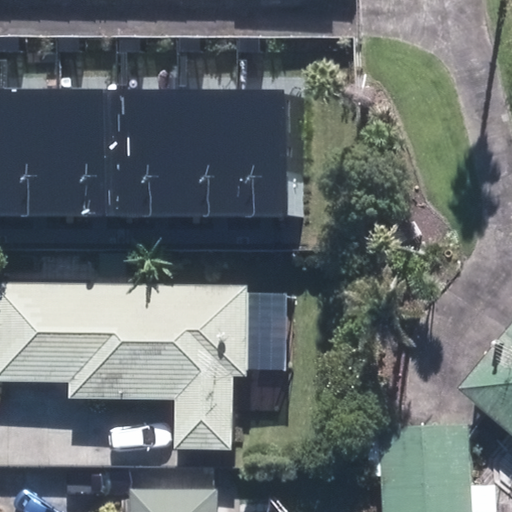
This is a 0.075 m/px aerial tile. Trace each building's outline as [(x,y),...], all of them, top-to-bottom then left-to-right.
[(0,92),(0,209),(284,209),(284,92),(0,92)] [(264,288),(16,290),(16,371),(99,370),(99,393),(194,392),(194,441),(245,441),(245,374),(264,374),(264,288)] [(511,342),(479,384),(511,410),(511,342)] [(487,466),(487,419),(374,420),(374,480),(394,480),(394,511),(511,511),(511,477),(511,466),(487,466)] [(153,511),(232,511),(232,494),(154,494),(153,511)]
